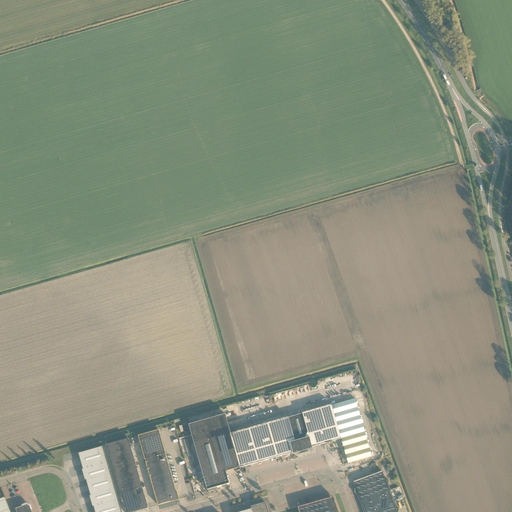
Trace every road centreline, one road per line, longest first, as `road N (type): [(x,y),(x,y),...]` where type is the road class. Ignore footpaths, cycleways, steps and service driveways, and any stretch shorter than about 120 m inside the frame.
road 1 (unclassified): [(348,511),(328,470),(180,511)]
road 2 (track): [(462,165),(424,66),(382,0)]
